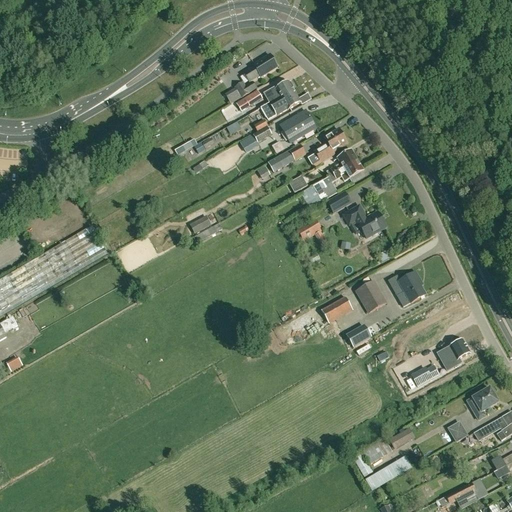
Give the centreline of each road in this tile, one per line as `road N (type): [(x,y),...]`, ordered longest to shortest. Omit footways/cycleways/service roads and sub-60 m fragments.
road 1 (residential): [(511,371),(415,181),(337,94)]
road 2 (secondary): [(511,335),(434,178),(356,78)]
road 3 (secondary): [(259,3),(198,20),(104,100)]
road 4 (secondary): [(104,100),(216,32),(263,23)]
